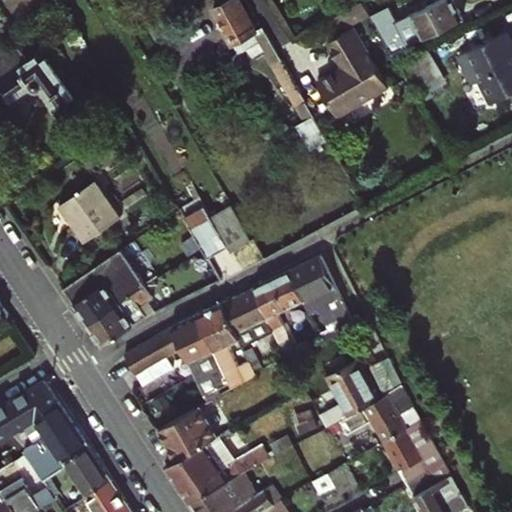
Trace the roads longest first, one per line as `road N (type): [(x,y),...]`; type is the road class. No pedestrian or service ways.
road 1 (residential): [(78,365),(511,142)]
road 2 (residential): [(78,365),(175,511)]
road 3 (residential): [(0,246),(67,346)]
